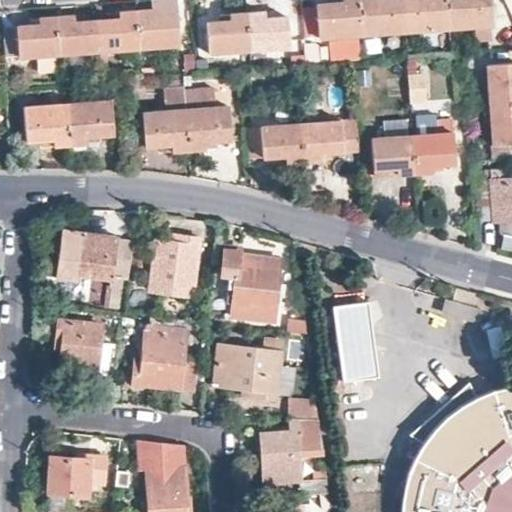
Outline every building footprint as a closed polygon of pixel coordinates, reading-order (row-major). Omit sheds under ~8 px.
[(320,34),(363,32),(361,0),(323,0),(318,0),(320,34)] [(361,0),(363,32),(408,29),(405,0),(361,0)] [(405,0),(408,29),(450,26),(448,0),(405,0)] [(448,0),(450,26),(464,25),(488,24),(493,23),(492,6),(491,0),(448,0)] [(154,8),(137,9),(140,46),(182,43),(179,14),(166,15),(155,15),(154,8)] [(265,8),(248,10),(251,47),(292,44),(289,15),(278,15),(266,16),(265,8)] [(112,18),(98,19),(101,49),(140,46),(137,9),(124,10),(124,17),(112,18)] [(251,47),(248,10),(233,11),(233,18),(219,19),(210,19),(211,50),(251,47)] [(74,14),(59,15),(61,52),(101,49),(98,19),(85,20),(75,20),(74,14)] [(61,52),(59,15),(44,17),(43,23),(31,24),(18,25),(21,55),(61,52)] [(490,38),(488,24),(464,25),(465,39),(490,38)] [(18,25),(5,27),(7,56),(21,55),(18,25)] [(336,57),(335,40),(324,41),(325,47),(320,48),(321,58),(336,57)] [(492,104),(511,102),(511,63),(491,65),(490,65),(490,66),(489,67),(489,68),(492,104)] [(427,71),(411,72),(413,101),(429,100),(427,71)] [(300,75),(300,72),(291,72),(292,90),(301,89),(301,88),(300,75)] [(310,74),(300,75),(301,88),(311,88),(310,74)] [(174,149),(190,148),(186,108),(185,86),(185,84),(164,85),(165,109),(144,111),(147,144),(162,143),(173,142),(174,149)] [(185,86),(186,108),(190,148),(205,148),(205,140),(217,140),(234,138),(231,105),(218,106),(216,85),(185,86)] [(111,98),(70,101),(73,142),(88,141),(87,133),(103,132),(115,131),(113,99),(112,98),(111,98)] [(73,142),(70,101),(25,105),(27,138),(40,137),(56,136),(56,143),(73,142)] [(511,158),(511,102),(492,104),(495,145),(497,159),(511,158)] [(457,160),(454,131),(453,116),(438,117),(439,132),(414,134),(417,169),(432,169),(432,161),(441,161),(457,160)] [(386,136),(409,134),(408,118),(385,119),(386,136)] [(358,120),(303,123),(306,161),(322,160),(321,153),(335,151),(360,150),(358,120)] [(306,161),(303,123),(264,126),(266,156),(266,163),(278,163),(291,162),(306,161)] [(266,156),(264,126),(248,127),(250,158),(266,156)] [(400,170),(417,169),(414,134),(409,134),(386,136),(373,137),(375,166),(400,164),(400,170)] [(400,164),(375,166),(376,175),(386,175),(400,174),(400,170),(400,164)] [(511,177),(494,179),(493,179),(493,180),(492,181),(494,208),(495,218),(495,221),(510,220),(511,220),(511,177)] [(494,208),(492,181),(480,181),(473,182),(476,219),(495,218),(494,208)] [(118,237),(118,234),(97,232),(67,228),(64,253),(61,276),(79,278),(80,274),(112,278),(111,283),(124,285),(126,276),(114,273),(118,237)] [(194,295),(201,237),(182,234),(181,242),(171,241),(160,240),(154,289),(194,295)] [(132,276),(136,239),(118,237),(114,273),(126,276),(132,276)] [(296,241),(297,253),(309,256),(312,255),(314,253),(315,250),(316,247),(296,241)] [(273,317),(279,258),(257,255),(241,253),(242,246),(227,244),(219,310),(220,310),(220,311),(221,311),(222,311),(273,317)] [(477,294),(458,289),(455,300),(474,305),(477,294)] [(378,377),(368,302),(335,306),(345,381),(378,377)] [(187,318),(152,314),(151,322),(146,322),(141,362),(136,362),(134,381),(162,384),(194,388),(198,362),(186,360),(189,328),(186,327),(187,318)] [(103,339),(105,323),(61,316),(58,335),(65,336),(63,349),(60,375),(82,378),(82,370),(91,371),(100,372),(101,367),(103,339)] [(289,329),(308,332),(306,317),(291,316),(289,329)] [(276,396),(283,339),(265,337),(264,346),(220,341),(215,383),(235,385),(255,387),(254,394),(276,396)] [(113,368),(116,340),(103,339),(101,367),(113,368)] [(511,511),(511,383),(490,388),(486,390),(476,395),(463,402),(443,418),(438,423),(423,444),(422,445),(411,469),(410,471),(404,498),(404,511),(511,511)] [(476,395),(471,384),(411,436),(423,444),(438,423),(443,418),(463,402),(476,395)] [(290,416),(319,416),(317,397),(291,395),(290,416)] [(302,478),(301,452),(311,452),(324,451),(319,416),(290,416),(290,433),(260,435),(261,459),(263,479),(302,478)] [(106,484),(107,457),(98,456),(89,456),(88,460),(54,457),(52,478),(51,491),(89,494),(89,482),(106,484)] [(150,511),(191,511),(191,502),(187,503),(184,466),(170,467),(148,469),(150,511)] [(330,491),(327,470),(316,471),(316,477),(302,478),(302,492),(319,491),(330,491)] [(332,508),(330,491),(319,491),(321,508),(332,508)]
